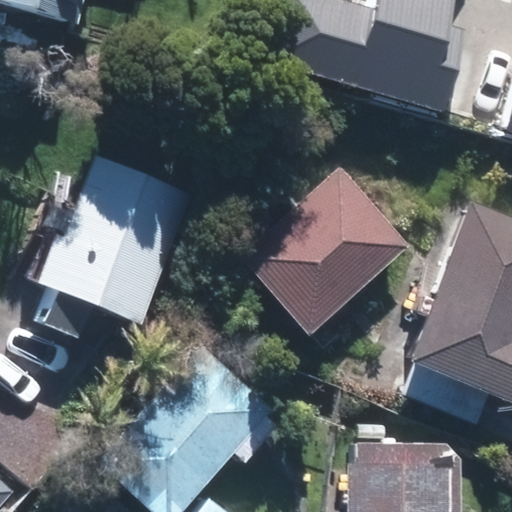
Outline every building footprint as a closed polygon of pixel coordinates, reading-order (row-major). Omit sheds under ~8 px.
[(0,0),(0,9),(65,29),(73,0),(0,0)] [(394,16),(332,0),(323,0),(305,72),(374,90),(394,16)] [(465,55),(460,70),(511,84),(511,0),(430,0),(419,41),(465,55)] [(176,194),(81,155),(58,211),(36,202),(22,234),(36,240),(18,284),(121,326),(176,194)] [(406,238),(346,155),(235,234),(294,317),(406,238)] [(0,248),(16,207),(0,200),(0,248)] [(511,224),(452,201),(389,359),(511,408),(511,224)] [(217,511),(191,487),(222,455),(233,465),(274,423),(178,331),(138,373),(151,386),(47,494),(65,511),(217,511)] [(318,476),(317,511),(451,511),(453,443),(336,440),(335,476),(318,476)]
